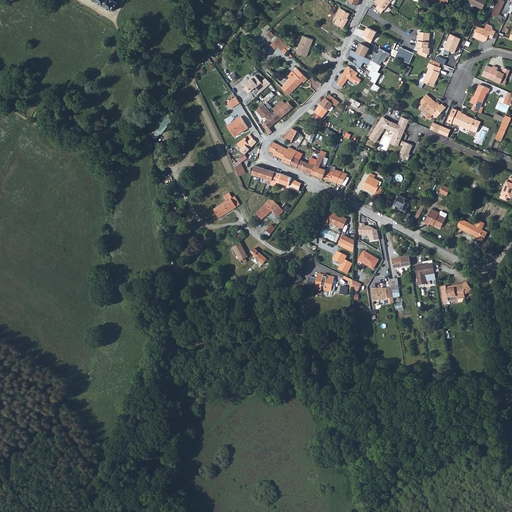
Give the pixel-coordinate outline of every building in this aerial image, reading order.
[(92,0),(111,10),(116,1),(115,1),(113,0),(92,0)] [(375,0),(375,1),(379,4),(375,9),(381,13),(390,0),(375,0)] [(466,2),(474,6),(483,9),(487,0),(465,0),(465,2),(466,2)] [(498,0),(491,15),(497,18),(505,2),(500,0),(498,0)] [(333,14),(337,7),(333,5),(329,12),(333,14)] [(334,19),(335,19),(336,18),(337,19),(335,24),(343,28),(348,18),(347,18),(350,13),(340,8),(334,19)] [(496,32),(492,30),(493,29),(492,27),(487,25),(484,29),(478,28),(473,38),(484,42),(487,41),(489,38),(492,39),(493,39),(496,32)] [(376,32),(367,27),(363,34),(366,36),(364,40),(370,43),(376,32)] [(451,33),(445,48),(455,52),(461,37),(451,33)] [(275,34),(270,39),(279,49),(281,47),(283,49),(284,48),(287,46),(275,34)] [(430,35),(425,34),(420,34),(420,43),(418,43),(418,49),(419,49),(419,50),(420,51),(418,54),(427,58),(429,55),(430,55),(430,49),(429,49),(429,39),(430,35)] [(296,53),(306,57),(313,41),(303,37),(296,53)] [(227,52),(230,47),(220,41),(217,45),(227,52)] [(360,43),(356,52),(365,57),(370,48),(360,43)] [(391,55),(396,57),(397,55),(402,57),(405,50),(400,47),(398,52),(393,50),(391,55)] [(374,52),(370,60),(379,65),(381,61),(383,62),(386,56),(388,57),(390,54),(380,48),(377,54),(374,52)] [(350,49),(348,54),(356,59),(354,63),(360,67),(363,62),(368,65),(370,60),(365,57),(356,52),(350,49)] [(396,57),(395,58),(409,64),(414,54),(405,50),(402,57),(397,55),(396,57)] [(437,57),(435,62),(441,64),(444,66),(446,61),(437,57)] [(368,65),(367,68),(370,70),(368,75),(372,77),(370,80),(375,83),(380,73),(377,72),(381,66),(379,65),(370,60),(368,65)] [(422,82),(432,86),(435,80),(436,80),(439,73),(438,73),(440,68),(439,68),(431,65),(428,63),(427,68),(428,69),(422,82)] [(497,70),(498,67),(493,65),(492,67),(486,65),(482,76),(505,85),(506,80),(510,69),(503,67),(501,72),(497,70)] [(338,84),(342,87),(351,74),(354,76),(357,71),(348,66),(342,74),(338,84)] [(293,77),(301,85),(304,83),(305,84),(309,80),(300,70),(296,74),(293,77)] [(263,85),(255,76),(245,85),(246,86),(243,89),(247,93),(250,90),(251,91),(255,88),(258,90),(263,85)] [(291,79),(283,87),(290,95),(294,92),(301,85),(293,77),(291,79)] [(470,103),(474,104),(472,110),(480,113),(482,108),(479,106),(486,92),(487,88),(478,84),(470,103)] [(263,99),(267,102),(274,96),(270,92),(263,99)] [(419,102),(422,105),(421,107),(421,108),(423,110),(423,111),(426,114),(426,116),(428,117),(429,117),(431,115),(435,119),(446,107),(442,104),(440,105),(437,103),(436,104),(431,100),(432,99),(427,94),(419,102)] [(318,122),(321,124),(322,124),(326,117),(324,116),(332,103),(336,106),(339,101),(329,95),(327,98),(325,97),(312,118),(318,122)] [(235,97),(226,102),(230,108),(239,103),(235,97)] [(282,100),(272,109),(275,112),(280,119),(293,108),(287,102),(285,104),(282,100)] [(275,112),(275,113),(272,115),(263,105),(256,110),(262,118),(264,116),(267,119),(262,123),(269,134),(272,132),(269,128),(280,119),(275,112)] [(446,123),(450,124),(451,122),(469,130),(475,133),(479,122),(460,114),(461,112),(452,108),(446,123)] [(153,126),(161,133),(172,120),(164,113),(153,126)] [(501,122),(507,125),(510,117),(504,115),(501,122)] [(233,135),(241,130),(242,132),(248,129),(241,117),(227,126),(233,135)] [(390,121),(384,117),(370,138),(377,142),(386,127),(395,132),(399,133),(393,145),(396,146),(405,128),(399,125),(390,121)] [(501,122),(499,128),(494,138),(500,140),(507,125),(501,122)] [(433,123),(430,130),(437,133),(439,127),(440,126),(433,123)] [(449,130),(440,126),(439,127),(437,133),(446,136),(449,130)] [(291,142),(297,130),(291,128),(282,137),(291,142)] [(154,129),(151,134),(156,138),(160,133),(154,129)] [(390,143),(393,145),(399,133),(395,132),(390,143)] [(243,154),(248,149),(256,142),(251,137),(238,150),(243,154)] [(405,141),(398,155),(400,156),(407,159),(409,154),(408,154),(412,145),(405,141)] [(275,143),(273,142),(268,151),(273,153),(273,154),(283,159),(282,161),(291,165),(298,151),(295,150),(288,146),(287,149),(275,143)] [(311,174),(323,178),(326,169),(325,168),(326,164),(322,162),(324,155),(325,155),(326,153),(324,152),(325,150),(321,149),(320,152),(317,159),(311,174)] [(291,165),(299,169),(302,170),(311,174),(317,159),(311,157),(309,163),(300,159),(303,153),(298,151),(291,165)] [(240,160),(233,163),(239,176),(246,173),(240,160)] [(251,174),(270,180),(273,171),(254,165),(251,174)] [(323,178),(328,180),(330,180),(341,186),(347,175),(335,169),(334,172),(326,169),(323,178)] [(268,183),(274,185),(275,181),(288,185),(290,186),(298,189),(301,182),(291,178),(291,177),(282,174),(273,171),(270,180),(268,183)] [(375,201),(378,196),(381,190),(377,187),(380,182),(373,179),(374,176),(370,174),(369,177),(367,176),(361,187),(374,194),(371,199),(375,201)] [(508,196),(511,198),(511,197),(511,177),(510,177),(508,181),(507,180),(501,194),(502,194),(500,198),(507,201),(508,196)] [(443,186),(439,193),(446,196),(449,189),(443,186)] [(394,204),(400,207),(399,208),(405,211),(410,201),(398,195),(394,204)] [(215,209),(220,218),(236,206),(231,198),(215,209)] [(256,212),(261,218),(270,209),(276,216),(282,211),(271,198),(256,212)] [(414,217),(418,219),(423,208),(420,206),(414,217)] [(433,225),(434,224),(435,225),(436,225),(435,226),(440,228),(445,219),(438,215),(439,214),(431,210),(424,223),(429,225),(429,223),(433,225)] [(326,223),(328,220),(337,225),(342,227),(347,219),(339,215),(338,215),(332,212),(331,213),(326,211),(321,221),(326,223)] [(456,227),(478,238),(477,240),(481,242),(486,233),(480,229),(483,224),(478,221),(475,227),(460,219),(456,227)] [(360,224),(360,235),(369,236),(370,242),(379,240),(377,231),(369,226),(365,226),(365,223),(360,224)] [(268,229),(263,235),(267,238),(272,231),(268,229)] [(239,242),(245,238),(241,231),(233,235),(233,234),(229,236),(232,240),(236,238),(239,242)] [(338,243),(353,250),(353,241),(342,236),(338,243)] [(353,250),(338,243),(337,245),(353,253),(353,250)] [(233,248),(241,264),(246,262),(245,260),(247,258),(240,244),(233,248)] [(357,259),(372,267),(377,258),(362,249),(357,259)] [(337,252),(333,259),(341,263),(338,270),(346,274),(351,264),(344,261),(346,257),(337,252)] [(254,258),(260,263),(263,260),(266,262),(266,261),(267,261),(270,264),(271,263),(264,258),(257,253),(255,255),(255,257),(254,258)] [(408,256),(391,259),(393,269),(410,266),(408,256)] [(423,265),(416,266),(418,277),(419,286),(427,285),(427,282),(426,276),(435,275),(434,264),(429,265),(424,266),(423,265)] [(326,292),(333,293),(334,292),(335,292),(336,291),(336,290),(336,287),(334,287),(334,278),(327,277),(327,279),(323,279),(324,277),(323,277),(318,276),(317,281),(309,280),(309,289),(317,290),(316,292),(322,293),(322,292),(323,288),(326,288),(326,292)] [(391,287),(392,289),(392,290),(398,289),(397,278),(390,279),(391,287)] [(360,285),(352,281),(352,289),(357,292),(360,285)] [(446,287),(441,288),(443,303),(449,302),(448,299),(456,298),(457,301),(465,299),(465,297),(472,291),(466,283),(463,285),(454,287),(455,289),(447,290),(446,288),(446,287)] [(373,301),(393,297),(392,290),(392,289),(391,287),(382,288),(380,289),(380,287),(371,289),(373,301)]
